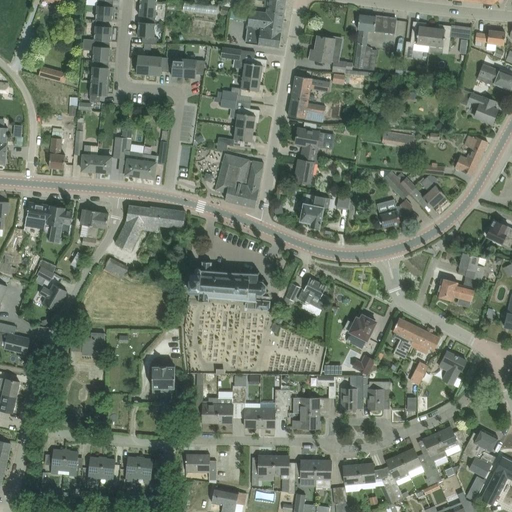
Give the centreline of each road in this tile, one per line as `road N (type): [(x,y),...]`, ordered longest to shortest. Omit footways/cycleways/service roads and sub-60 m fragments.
road 1 (residential): [(7,511),(51,341),(115,223),(121,190)]
road 2 (residential): [(128,0),(124,85),(170,91),(180,102),(167,197)]
road 3 (residential): [(260,227),(299,0)]
road 4 (tertiary): [(381,253),(427,236),(462,210),(511,128)]
road 5 (residential): [(171,446),(185,439),(321,441),(334,449)]
road 6 (residential): [(501,354),(401,298),(381,253)]
road 7 (residential): [(511,18),(356,0)]
road 8 (unclassified): [(30,184),(33,114),(20,81),(0,61)]
road 9 (residential): [(393,438),(455,410),(500,370)]
road 10 (tertiary): [(381,253),(324,251),(260,227)]
